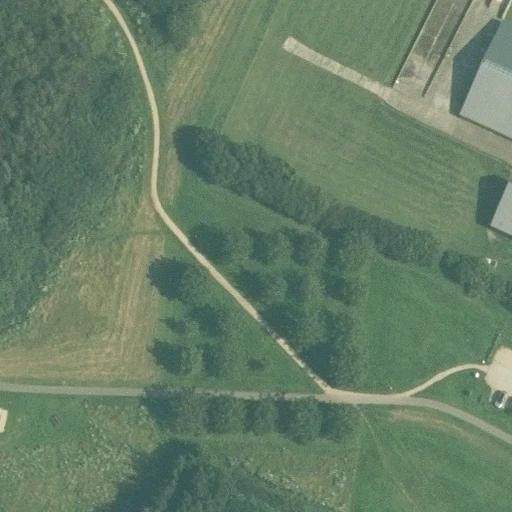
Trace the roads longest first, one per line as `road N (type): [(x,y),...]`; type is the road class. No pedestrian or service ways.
road 1 (unknown): [(511,322),(199,169),(191,134),(202,80),(242,0)]
road 2 (track): [(334,399),(157,210),(151,99),(132,45),(103,0)]
